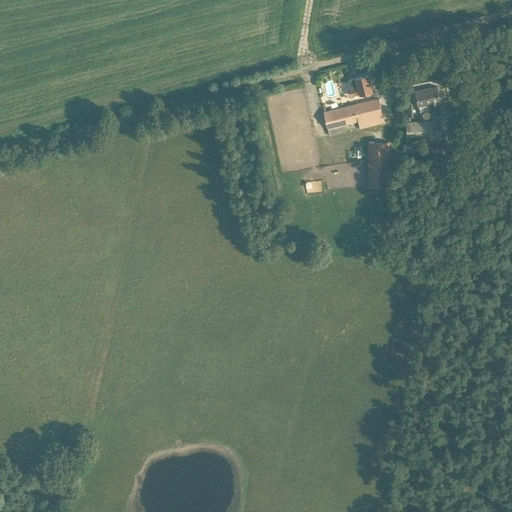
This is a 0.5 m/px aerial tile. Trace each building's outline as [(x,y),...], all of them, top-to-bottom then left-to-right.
[(368,74),(348,79),(348,80),(342,82),(346,95),(352,94),(352,95),(373,90),(368,74)] [(415,90),(417,99),(419,105),(429,103),(432,114),(442,112),(437,85),(415,90)] [(324,112),(327,122),(328,127),(359,120),(360,127),(385,121),(381,108),(379,98),(324,112)] [(462,128),(478,130),(479,118),(470,117),(470,113),(464,113),(462,128)] [(432,120),(407,120),(407,135),(431,134),(431,136),(442,136),(442,127),(432,127),(432,120)] [(390,185),(390,150),(389,141),(369,141),(369,185),(390,185)] [(405,142),(405,150),(416,150),(416,142),(405,142)] [(427,143),(425,152),(441,155),(442,146),(427,143)] [(430,156),(427,173),(435,174),(438,158),(430,156)]
